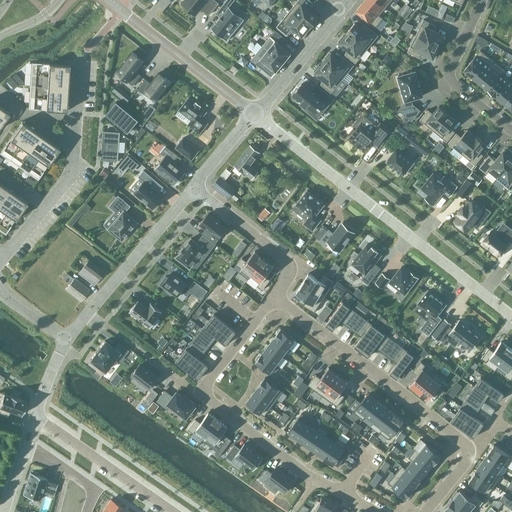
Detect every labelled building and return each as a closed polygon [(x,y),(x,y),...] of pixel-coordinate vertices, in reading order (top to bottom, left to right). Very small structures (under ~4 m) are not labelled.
[(185,0),(182,4),(195,15),(201,8),(204,10),(203,11),(209,15),(218,3),(214,0),(185,0)] [(310,27),(318,18),(308,10),(313,3),(309,0),(298,0),(290,11),(310,27)] [(375,0),(364,0),(363,2),(378,15),(379,15),(385,7),(375,0)] [(378,15),(363,2),(356,11),(376,27),(383,19),(379,15),(378,15)] [(227,41),(244,19),(223,3),(215,14),(220,17),(211,29),(227,41)] [(436,16),(438,17),(440,18),(441,19),(444,13),(438,10),(438,11),(436,16)] [(310,27),(290,11),(277,27),(287,36),(288,35),(287,35),(292,28),(303,37),(308,31),(306,30),(309,27),(310,27)] [(416,36),(438,47),(440,42),(442,43),(445,37),(433,31),(436,26),(424,20),(421,25),(416,36)] [(354,24),(347,33),(367,50),(378,36),(365,25),(361,29),(354,24)] [(367,50),(347,33),(346,33),(347,34),(344,37),(343,36),(339,42),(349,50),(345,55),(356,63),(367,50)] [(438,47),(416,36),(408,52),(420,58),(422,53),(434,58),(437,52),(436,51),(438,47)] [(270,37),(263,46),(284,64),(289,58),(288,57),(290,54),(270,37)] [(284,64),(263,46),(251,60),(261,69),(265,64),(275,72),(278,69),(280,70),(284,64)] [(464,71),(472,77),(489,57),(480,50),(464,71)] [(127,82),(133,86),(141,76),(136,72),(144,61),(132,52),(116,72),(128,81),(127,82)] [(326,59),(323,63),(343,79),(354,65),(344,57),(340,61),(329,53),(325,58),(326,59)] [(388,55),(383,62),(387,65),(388,65),(393,59),(388,55)] [(248,61),(242,56),(239,61),(244,65),(248,61)] [(472,77),(480,84),(497,63),(489,57),(472,77)] [(70,65),(31,62),(30,86),(69,88),(70,65)] [(343,79),(323,63),(320,67),(319,66),(314,71),(325,80),(321,85),(331,93),(343,79)] [(487,90),(488,90),(501,75),(505,70),(497,63),(480,84),(488,90),(487,90)] [(418,80),(415,71),(398,76),(405,101),(406,101),(409,111),(405,116),(411,121),(420,111),(413,106),(413,107),(411,99),(423,96),(420,87),(418,80)] [(146,80),(138,90),(143,94),(144,94),(155,102),(171,82),(159,73),(151,84),(146,80)] [(496,97),(509,81),(501,75),(488,90),(496,97)] [(11,76),(6,80),(10,84),(14,80),(11,76)] [(496,97),(504,103),(511,92),(511,83),(509,81),(496,97)] [(303,83),(293,95),(301,102),(300,103),(305,106),(304,108),(318,118),(327,105),(333,99),(319,87),(314,93),(303,83)] [(67,111),(69,88),(30,86),(28,109),(67,111)] [(126,94),(121,101),(125,104),(131,98),(126,94)] [(180,111),(192,120),(188,125),(200,133),(208,123),(201,118),(206,112),(205,111),(200,107),(201,105),(196,102),(195,103),(189,99),(188,98),(188,99),(180,110),(179,110),(180,111)] [(139,120),(116,102),(111,108),(133,127),(139,120)] [(142,117),(147,121),(154,112),(156,109),(151,105),(142,117)] [(0,127),(10,113),(0,106),(0,127)] [(420,120),(433,131),(448,113),(439,106),(433,114),(428,110),(420,120)] [(111,108),(106,115),(128,133),(133,127),(111,108)] [(448,113),(433,131),(447,142),(455,132),(450,128),(456,121),(448,114),(448,113)] [(0,153),(19,167),(41,135),(22,121),(0,152),(0,153)] [(403,125),(408,129),(412,125),(407,121),(403,125)] [(384,142),(392,132),(381,124),(373,134),(360,124),(355,131),(353,129),(349,135),(351,136),(349,138),(356,144),(360,147),(367,152),(378,138),(384,142)] [(404,138),(409,132),(399,125),(394,131),(404,138)] [(448,143),(462,154),(476,137),(476,136),(475,137),(467,130),(461,137),(456,133),(448,143)] [(120,132),(103,131),(101,160),(118,161),(120,132)] [(60,148),(41,135),(19,167),(38,180),(60,148)] [(476,137),(462,154),(475,165),(483,155),(478,151),(485,144),(476,137)] [(183,138),(175,148),(191,160),(199,151),(183,138)] [(418,140),(413,146),(426,156),(431,150),(418,140)] [(437,155),(444,147),(439,142),(432,151),(437,155)] [(258,150),(254,146),(252,146),(251,147),(250,146),(234,166),(243,173),(244,173),(251,179),(258,171),(250,165),(259,153),(258,152),(258,151),(258,150)] [(166,156),(155,169),(175,186),(187,172),(177,164),(182,158),(167,147),(161,153),(166,156)] [(387,161),(404,175),(414,162),(397,148),(387,161)] [(488,172),(497,179),(511,160),(511,159),(509,156),(510,155),(504,151),(496,161),(489,156),(479,168),(486,174),(488,172)] [(128,156),(119,167),(125,172),(129,168),(133,172),(139,165),(128,156)] [(511,160),(497,179),(511,190),(511,188),(511,160)] [(104,168),(98,175),(104,179),(109,173),(104,168)] [(220,176),(220,177),(224,181),(231,173),(226,169),(220,176)] [(144,182),(134,194),(152,209),(157,204),(158,205),(163,199),(162,198),(163,197),(152,188),(158,182),(144,170),(138,177),(144,182)] [(471,174),(467,178),(471,181),(475,175),(472,172),(471,174)] [(433,173),(421,189),(428,195),(425,199),(434,205),(443,193),(449,197),(457,187),(451,182),(448,185),(433,173)] [(463,182),(466,178),(463,175),(460,173),(456,177),(463,182)] [(228,199),(230,196),(235,190),(224,181),(220,177),(214,184),(212,187),(228,199)] [(467,180),(457,193),(464,198),(474,185),(467,180)] [(0,201),(9,189),(0,182),(0,201)] [(28,202),(9,189),(0,201),(0,230),(5,234),(28,202)] [(235,190),(230,196),(235,201),(241,194),(235,190)] [(304,224),(312,231),(321,220),(315,215),(324,204),(307,191),(293,209),(296,205),(307,214),(304,218),(307,220),(304,224)] [(108,229),(122,241),(128,234),(128,235),(132,230),(131,230),(137,223),(125,212),(130,206),(118,196),(109,207),(120,216),(108,229)] [(459,215),(454,221),(467,231),(472,225),(479,216),(484,221),(491,212),(484,207),(481,211),(470,202),(465,208),(463,207),(458,213),(459,215)] [(86,203),(68,224),(71,226),(82,213),(84,215),(91,207),(86,203)] [(266,208),(257,216),(262,220),(270,213),(266,208)] [(209,214),(200,225),(206,230),(202,234),(215,243),(227,228),(209,214)] [(271,227),(275,231),(279,226),(274,222),(271,227)] [(322,227),(315,237),(320,241),(319,242),(325,246),(328,243),(339,252),(340,252),(354,233),(353,232),(354,230),(348,225),(343,222),(342,223),(333,234),(329,230),(328,231),(322,227)] [(491,231),(481,243),(499,257),(508,245),(507,244),(510,240),(511,242),(511,237),(499,228),(494,234),(491,231)] [(191,238),(176,258),(189,269),(191,267),(193,265),(196,268),(202,261),(197,257),(203,249),(208,253),(214,244),(203,235),(196,243),(191,238)] [(372,247),(368,243),(352,263),(366,274),(362,279),(369,284),(381,268),(375,264),(382,255),(378,251),(373,246),(372,247)] [(304,254),(312,260),(315,256),(307,250),(304,254)] [(248,280),(251,276),(264,259),(255,251),(246,262),(241,258),(234,269),(248,280)] [(264,259),(251,276),(260,283),(257,287),(262,291),(270,280),(265,276),(273,266),(264,259)] [(78,273),(94,286),(104,272),(89,260),(78,273)] [(376,283),(383,288),(386,283),(388,284),(387,286),(394,291),(396,288),(405,295),(418,278),(410,272),(409,273),(401,267),(390,281),(389,280),(389,279),(382,274),(376,283)] [(82,301),(90,291),(74,278),(74,279),(66,273),(62,279),(64,280),(69,284),(65,290),(81,303),(81,302),(82,301)] [(165,276),(159,285),(167,291),(168,289),(178,296),(181,291),(187,296),(188,295),(191,292),(201,299),(207,291),(194,280),(189,287),(186,284),(171,273),(168,278),(165,276)] [(302,283),(324,298),(334,283),(323,275),(320,281),(309,273),(302,283)] [(339,291),(343,294),(347,289),(337,281),(334,287),(339,291)] [(314,313),(324,298),(302,283),(296,293),(307,301),(303,306),(314,313)] [(357,288),(353,293),(360,298),(364,293),(357,288)] [(420,329),(429,336),(441,319),(437,315),(446,304),(428,291),(418,304),(432,314),(420,329)] [(138,301),(130,312),(150,328),(159,317),(158,316),(162,311),(151,303),(147,308),(138,301)] [(358,301),(355,305),(360,309),(364,305),(358,301)] [(340,321),(350,308),(343,302),(326,325),(333,330),(340,321)] [(201,307),(194,316),(197,319),(204,310),(201,307)] [(349,328),(361,337),(372,324),(350,308),(340,321),(349,328)] [(214,314),(208,321),(231,339),(236,332),(214,314)] [(322,323),(325,319),(319,314),(316,318),(322,323)] [(471,351),(482,337),(459,320),(452,329),(449,327),(451,324),(445,319),(433,335),(439,340),(446,331),(471,351)] [(203,327),(216,338),(225,345),(231,339),(208,321),(203,327)] [(354,347),(361,352),(378,329),(372,324),(361,337),(354,347)] [(186,348),(199,359),(204,353),(216,338),(203,327),(186,348)] [(281,329),(274,337),(289,348),(295,340),(281,329)] [(368,357),(375,348),(385,334),(378,329),(361,352),(368,357)] [(420,346),(428,336),(423,332),(415,342),(420,346)] [(375,348),(397,364),(407,351),(385,334),(375,348)] [(268,346),(282,356),(289,348),(274,337),(268,346)] [(105,341),(90,361),(104,372),(115,358),(120,361),(128,350),(118,343),(114,348),(105,341)] [(499,366),(511,348),(502,341),(494,352),(489,348),(481,359),(486,363),(489,359),(499,366)] [(262,354),(276,365),(282,356),(268,346),(262,354)] [(181,355),(203,373),(208,366),(199,359),(186,348),(181,355)] [(511,348),(499,366),(508,372),(505,376),(510,380),(511,377),(511,348)] [(424,358),(428,352),(424,349),(420,354),(424,358)] [(414,356),(407,351),(397,364),(390,373),(397,379),(414,356)] [(256,362),(270,373),(276,365),(262,354),(256,362)] [(203,373),(181,355),(175,362),(198,379),(203,373)] [(418,393),(435,373),(434,373),(431,376),(423,369),(426,365),(421,361),(413,371),(417,375),(409,386),(418,393)] [(149,389),(158,378),(140,364),(131,376),(149,389)] [(308,385),(322,396),(338,375),(328,368),(321,379),(316,375),(308,385)] [(435,373),(418,393),(427,401),(436,390),(440,394),(449,384),(435,373)] [(338,375),(322,396),(337,407),(345,396),(340,393),(348,382),(338,375)] [(277,400),(283,391),(265,378),(259,386),(277,400)] [(481,378),(475,385),(489,395),(499,401),(504,394),(481,378)] [(475,385),(460,408),(474,417),(489,395),(475,385)] [(271,408),(277,400),(259,386),(253,395),(271,408)] [(298,388),(293,394),(299,398),(303,392),(302,391),(302,390),(301,390),(298,388)] [(458,392),(453,388),(448,394),(453,398),(458,392)] [(186,418),(195,406),(192,404),(193,402),(187,398),(186,399),(177,392),(173,397),(165,391),(157,401),(165,407),(168,404),(186,418)] [(0,414),(8,418),(11,411),(21,415),(22,412),(25,412),(27,405),(25,405),(26,401),(0,392),(0,414)] [(153,400),(157,396),(152,392),(149,397),(153,400)] [(354,413),(362,419),(377,401),(368,394),(354,413)] [(271,408),(253,395),(246,403),(264,416),(271,408)] [(350,395),(346,399),(351,403),(354,398),(350,395)] [(366,416),(374,422),(386,407),(377,401),(362,419),(363,420),(366,416)] [(153,414),(159,406),(153,402),(147,410),(153,414)] [(379,433),(380,433),(394,414),(386,407),(374,422),(382,429),(379,433)] [(460,408),(455,415),(479,431),(484,424),(474,417),(460,408)] [(202,440),(218,420),(209,412),(201,423),(196,419),(188,430),(193,433),(196,430),(205,436),(202,440)] [(403,421),(394,414),(380,433),(389,440),(403,421)] [(474,438),(479,431),(455,415),(451,421),(474,438)] [(288,433),(297,439),(308,424),(299,418),(288,433)] [(218,420),(202,440),(217,451),(225,441),(220,437),(228,427),(218,420)] [(317,430),(308,424),(297,439),(306,446),(320,426),(319,426),(317,430)] [(306,446),(315,452),(329,432),(320,426),(306,446)] [(315,452),(324,458),(338,438),(337,438),(334,442),(326,436),(329,432),(315,452)] [(347,444),(338,438),(324,458),(333,464),(338,458),(347,444)] [(263,458),(245,444),(240,450),(234,445),(225,457),(232,462),(236,457),(254,470),(263,458)] [(416,449),(434,464),(441,456),(426,444),(419,452),(416,449)] [(511,457),(494,445),(487,454),(507,467),(511,459),(511,457)] [(427,473),(434,464),(416,449),(409,458),(427,473)] [(487,454),(481,463),(496,473),(503,464),(487,454)] [(338,458),(333,464),(338,467),(342,461),(338,458)] [(402,466),(420,481),(427,473),(409,458),(408,458),(412,461),(406,469),(402,466)] [(501,476),(481,463),(475,472),(494,485),(501,476)] [(402,466),(395,475),(413,490),(420,481),(402,466)] [(285,493),(294,481),(276,468),(272,473),(267,470),(259,480),(265,484),(268,480),(285,493)] [(30,473),(23,495),(39,500),(46,478),(38,476),(39,474),(32,471),(32,473),(30,473)] [(494,485),(475,472),(469,481),(488,495),(494,485)] [(406,498),(413,490),(395,475),(388,483),(406,498)] [(374,478),(370,483),(376,487),(379,482),(374,478)] [(452,499),(467,511),(469,511),(476,504),(480,507),(484,502),(474,494),(470,498),(460,490),(458,492),(457,491),(451,498),(452,499)] [(315,510),(314,511),(334,511),(338,507),(322,498),(315,510)] [(467,511),(452,499),(445,509),(448,511),(467,511)] [(110,500),(101,511),(121,511),(123,509),(110,500)]
